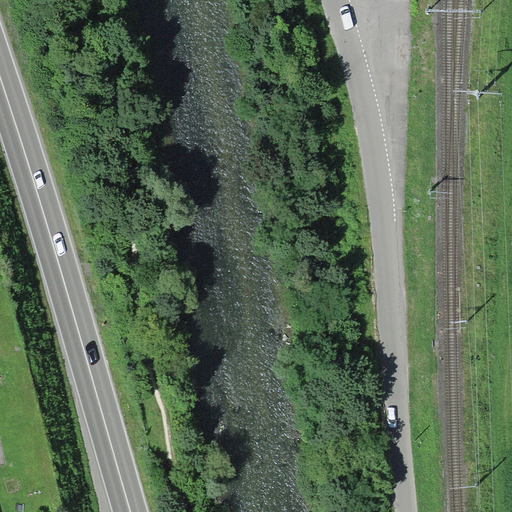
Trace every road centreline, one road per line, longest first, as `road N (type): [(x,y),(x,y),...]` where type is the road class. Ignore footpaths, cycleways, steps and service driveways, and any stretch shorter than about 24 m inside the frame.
road 1 (unclassified): [(331,0),(383,224),(401,511)]
road 2 (trunk): [(0,79),(130,511)]
